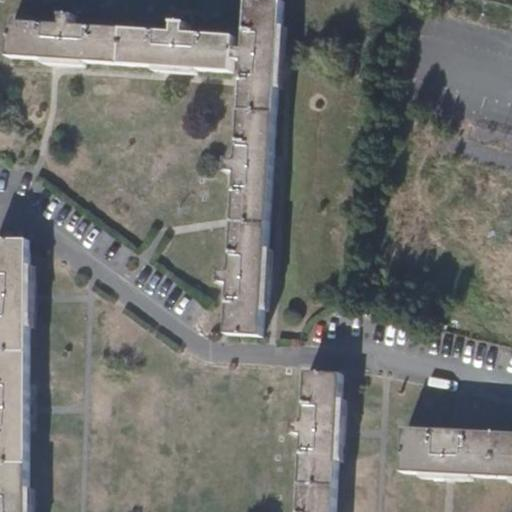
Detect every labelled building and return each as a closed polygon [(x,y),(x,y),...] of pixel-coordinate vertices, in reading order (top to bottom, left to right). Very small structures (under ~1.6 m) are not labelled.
[(241,128),(239,165),(228,165),(227,179),(237,179),(235,225),(232,278),(221,278),(221,294),(231,295),(231,311),(229,339),(265,341),(284,5),(248,2),(244,49),(244,59),(241,128)] [(244,59),(244,49),(237,49),(238,39),(186,35),(187,24),(173,24),(173,33),(76,27),(76,17),(63,16),(62,26),(15,23),(13,60),(58,63),(194,72),(235,74),(236,58),(244,59)] [(446,212),(432,278),(511,295),(511,249),(488,244),(503,177),(435,162),(425,207),(446,212)] [(31,245),(0,245),(0,511),(31,511),(31,409),(31,295),(31,245)] [(346,376),(310,375),(307,424),(295,424),(295,436),(307,437),(302,511),(338,511),(343,431),(346,376)] [(511,436),(407,432),(406,476),(450,478),(511,480),(511,436)]
